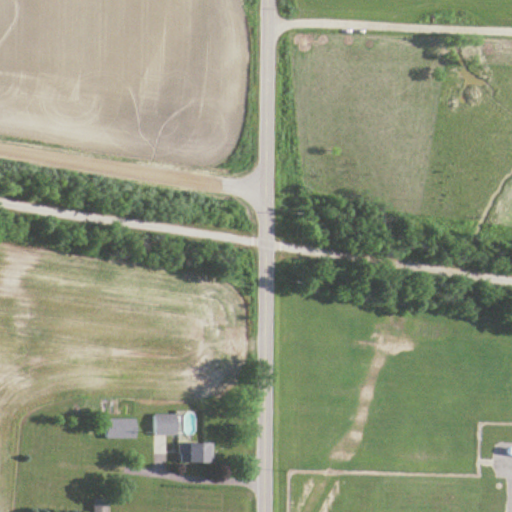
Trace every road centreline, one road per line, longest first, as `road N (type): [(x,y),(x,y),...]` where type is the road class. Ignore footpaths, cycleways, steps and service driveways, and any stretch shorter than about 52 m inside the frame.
road 1 (residential): [(266,511),(271,0)]
road 2 (residential): [(267,191),(0,148)]
